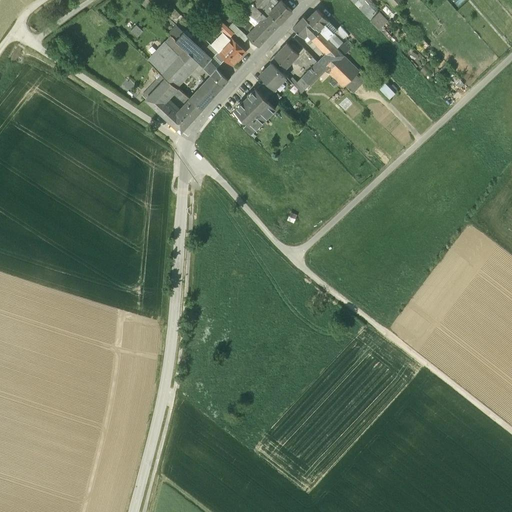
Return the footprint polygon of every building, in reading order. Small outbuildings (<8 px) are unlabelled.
[(270,13),(264,7),(271,0),(255,0),(253,3),(262,12),(267,17),(271,14),(270,13)] [(369,8),(362,0),(350,0),(363,13),(369,8)] [(292,12),(281,1),(270,13),(271,14),(281,23),(292,12)] [(262,12),(253,3),(246,11),(250,15),(253,18),(255,20),(262,12)] [(376,15),(369,8),(363,13),(370,20),(376,15)] [(328,20),(317,9),(307,20),(314,26),(315,27),(316,26),(319,30),(319,29),(323,26),(328,20)] [(376,15),(370,20),(379,30),(388,21),(379,12),(376,15)] [(255,28),(248,36),(258,47),(281,23),(271,14),(267,17),(261,23),(260,24),(255,28)] [(314,26),(307,20),(304,17),(293,28),(308,42),(313,38),(320,31),(319,29),(319,30),(316,26),(315,27),(314,26)] [(255,20),(253,18),(250,21),(247,18),(246,19),(255,28),(260,24),(255,20)] [(337,30),(328,20),(323,26),(332,35),(337,30)] [(219,27),(223,30),(228,35),(232,31),(224,23),(219,27)] [(332,35),(328,39),(335,46),(337,48),(342,43),(341,41),(350,33),(342,25),(337,30),(332,35)] [(332,35),(323,26),(319,29),(320,31),(328,39),(332,35)] [(180,29),(172,36),(176,40),(183,32),(180,29)] [(218,52),(219,53),(223,48),(219,44),(223,40),(227,44),(232,39),(228,35),(223,30),(210,44),(218,52)] [(328,39),(320,31),(313,38),(328,54),(335,46),(328,39)] [(203,50),(183,32),(176,40),(197,60),(204,67),(210,61),(212,58),(203,50)] [(176,40),(172,36),(148,61),(166,78),(166,77),(174,84),(197,60),(176,40)] [(245,52),(232,39),(227,44),(223,40),(219,44),(223,48),(219,53),(225,59),(232,65),(245,52)] [(293,45),(291,47),(287,43),(274,56),(286,68),(299,54),(298,53),(300,51),(293,45)] [(203,50),(212,58),(218,52),(210,44),(203,50)] [(328,54),(318,63),(324,69),(343,88),(345,86),(358,74),(360,71),(337,48),(335,46),(328,54)] [(212,58),(210,61),(216,68),(219,65),(225,59),(219,53),(218,52),(212,58)] [(286,68),(274,56),(270,61),(272,63),(282,73),(286,68)] [(219,65),(216,68),(210,61),(204,67),(212,75),(223,86),(231,78),(219,65)] [(282,73),(272,63),(260,75),(266,80),(274,89),(275,89),(286,77),(282,73)] [(318,63),(303,78),(309,85),(324,69),(318,63)] [(364,81),(358,74),(345,86),(352,93),(364,81)] [(198,91),(190,99),(202,109),(223,86),(212,75),(198,91)] [(166,78),(146,99),(157,109),(164,102),(177,88),(174,84),(166,77),(166,78)] [(303,78),(295,86),(302,93),(309,85),(303,78)] [(274,89),(266,80),(261,84),(272,95),(277,91),(275,89),(274,89)] [(384,81),(378,87),(390,99),(396,93),(384,81)] [(272,95),(261,84),(257,89),(267,100),(272,95)] [(193,87),(185,95),(190,99),(198,91),(193,87)] [(257,89),(248,98),(247,97),(243,101),(244,102),(235,111),(246,122),(254,130),(276,109),(267,100),(257,89)] [(202,109),(190,99),(186,104),(198,114),(202,109)] [(164,102),(157,109),(164,116),(171,108),(164,102)] [(177,114),(171,108),(164,116),(181,133),(192,120),(180,110),(177,114)] [(246,122),(235,111),(230,115),(241,126),(246,122)]
